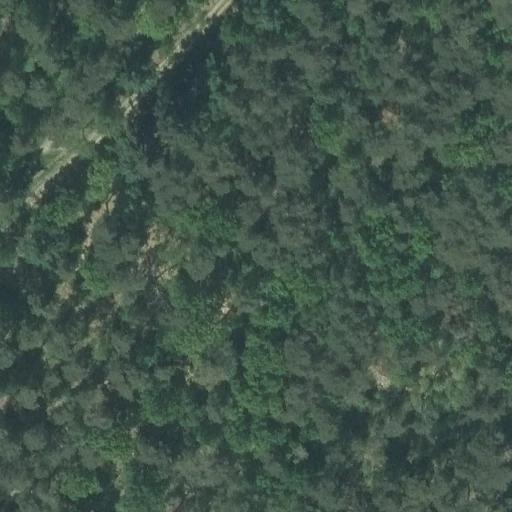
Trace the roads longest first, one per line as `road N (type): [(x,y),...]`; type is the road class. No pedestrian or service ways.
road 1 (track): [(283,511),(247,409),(263,267),(364,219),(435,171),(477,114),(511,25)]
road 2 (track): [(174,0),(44,145)]
